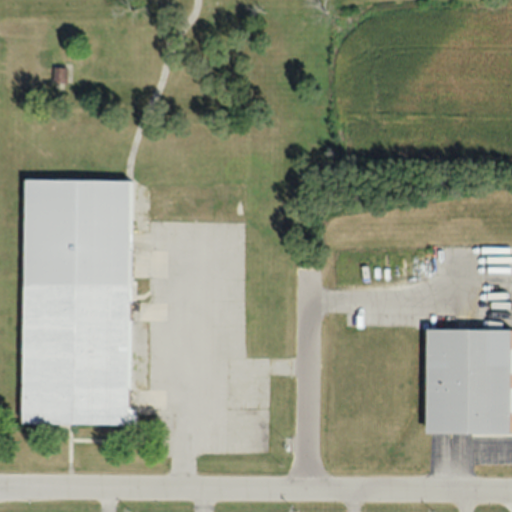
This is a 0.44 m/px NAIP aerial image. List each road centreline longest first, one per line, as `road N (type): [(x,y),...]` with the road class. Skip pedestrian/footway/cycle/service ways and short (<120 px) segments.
road 1 (residential): [(0,484),(511,488)]
road 2 (residential): [(303,486),(307,272)]
